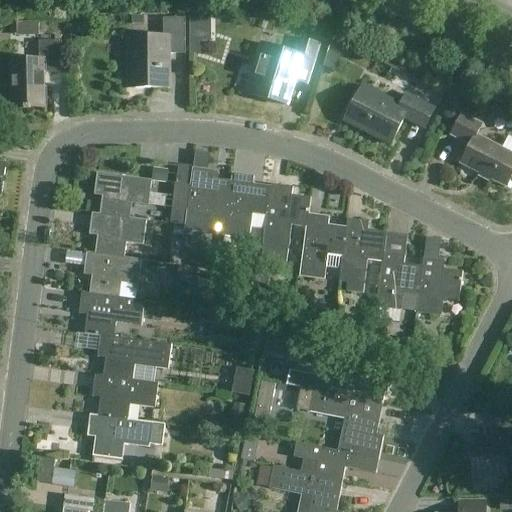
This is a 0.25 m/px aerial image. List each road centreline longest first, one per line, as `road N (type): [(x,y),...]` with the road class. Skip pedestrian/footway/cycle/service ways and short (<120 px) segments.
road 1 (residential): [(0,510),(43,186),(53,155),(79,136),(252,137),(337,164),(511,258)]
road 2 (residential): [(395,511),(511,295)]
